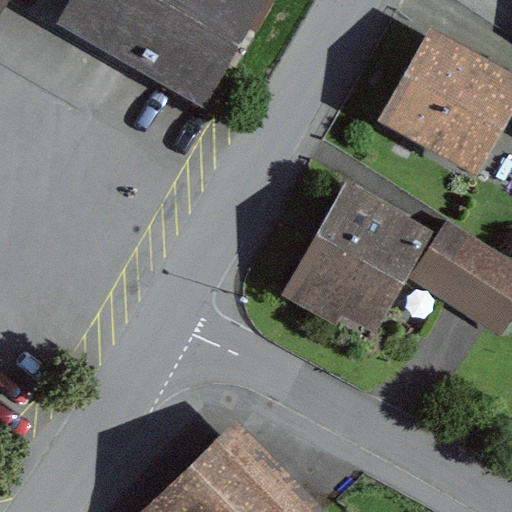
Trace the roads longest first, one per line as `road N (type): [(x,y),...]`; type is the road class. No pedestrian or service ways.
road 1 (residential): [(509,511),(372,425),(160,319)]
road 2 (unclassified): [(160,319),(356,0)]
road 3 (unclassified): [(36,511),(91,440),(160,319)]
